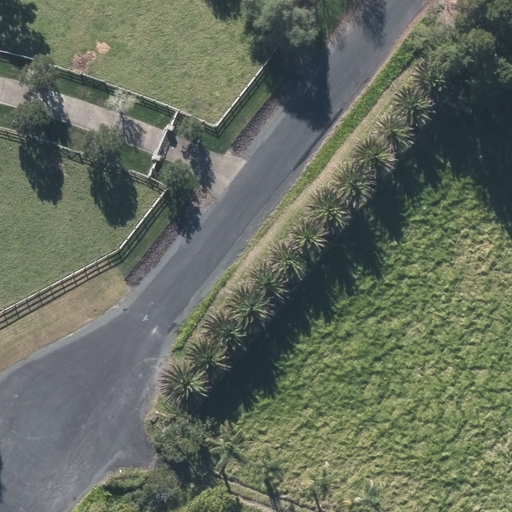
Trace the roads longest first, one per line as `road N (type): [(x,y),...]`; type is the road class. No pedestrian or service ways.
road 1 (unclassified): [(55,434),(398,0)]
road 2 (unknown): [(240,199),(65,123),(0,105)]
